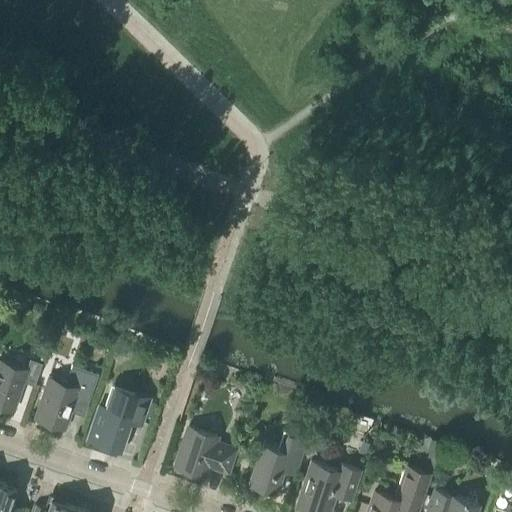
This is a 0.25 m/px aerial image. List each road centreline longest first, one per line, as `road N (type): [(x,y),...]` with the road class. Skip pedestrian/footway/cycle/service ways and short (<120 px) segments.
road 1 (unclassified): [(511,292),(0,111)]
road 2 (residential): [(0,437),(211,511)]
